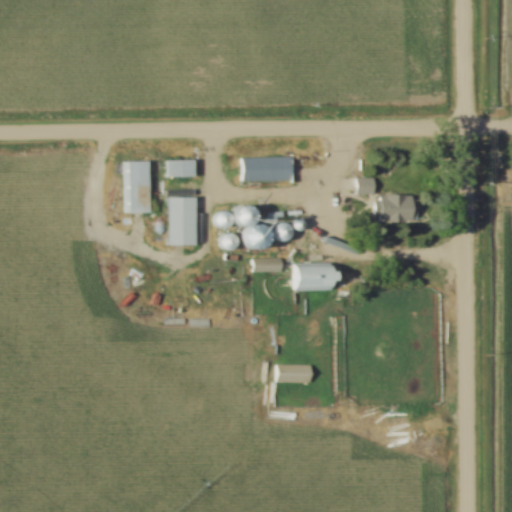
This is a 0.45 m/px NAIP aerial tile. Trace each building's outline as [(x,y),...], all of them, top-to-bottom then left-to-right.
[(238,157),(290,155),(290,183),(239,185),(238,157)] [(163,160),(163,177),(190,177),(190,160),(163,160)] [(125,162),(148,162),(149,212),(126,212),(125,162)] [(351,200),(368,200),(368,225),(411,225),(411,195),(372,195),(371,179),(351,179),(351,200)] [(162,197),(194,197),(194,247),(163,247),(162,197)] [(247,259),(274,259),(274,274),(247,274),(247,259)] [(287,266),(326,265),(326,293),(288,295),(287,266)] [(275,365),(307,366),(307,387),(275,386),(275,365)] [(387,428),(402,429),(403,415),(387,415),(387,428)]
